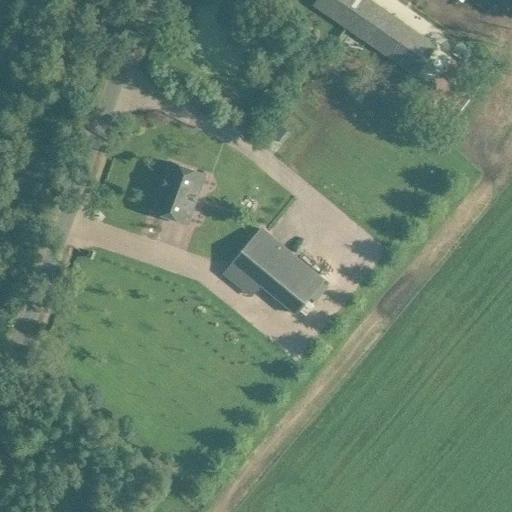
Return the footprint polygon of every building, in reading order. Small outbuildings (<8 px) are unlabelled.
[(318,0),(315,5),(417,74),(436,46),(367,0),(318,0)] [(156,213),(188,224),(205,175),(170,162),(164,180),(167,181),(156,213)] [(234,262),(297,314),(324,281),(261,229),(234,262)] [(511,349),(383,248),(322,326),(506,471),(511,463),(511,349)] [(201,292),(158,345),(328,481),(370,428),(201,292)] [(324,503),(335,511),(473,511),(380,435),(324,503)]
